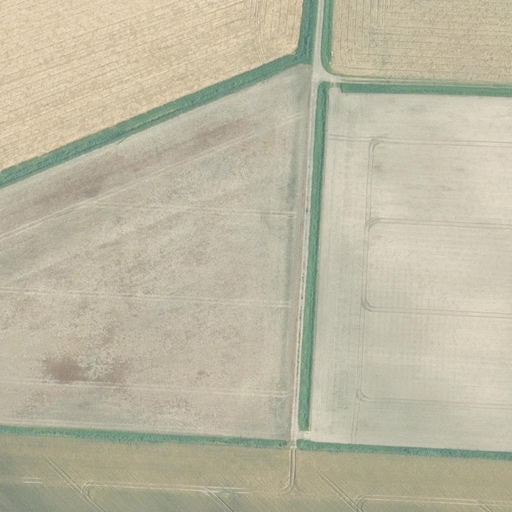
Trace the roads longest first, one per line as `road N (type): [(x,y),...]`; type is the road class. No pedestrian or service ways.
road 1 (track): [(321,0),(292,439)]
road 2 (track): [(316,79),(511,88)]
